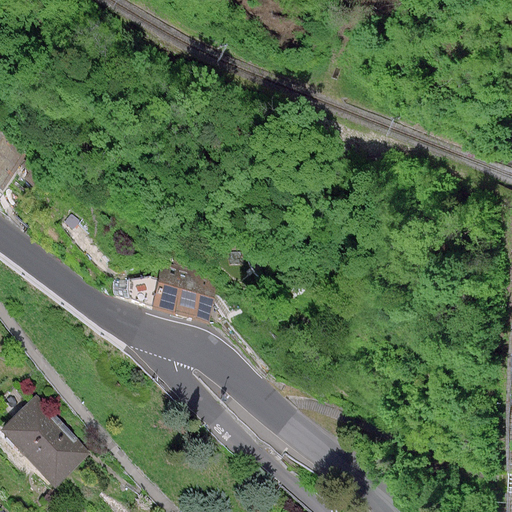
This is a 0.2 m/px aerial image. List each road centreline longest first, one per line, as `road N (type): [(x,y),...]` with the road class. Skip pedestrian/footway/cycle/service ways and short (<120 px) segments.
road 1 (tertiary): [(178,338),(396,511)]
road 2 (residential): [(178,338),(182,386),(323,511)]
road 3 (tertiary): [(0,223),(97,297),(178,338)]
